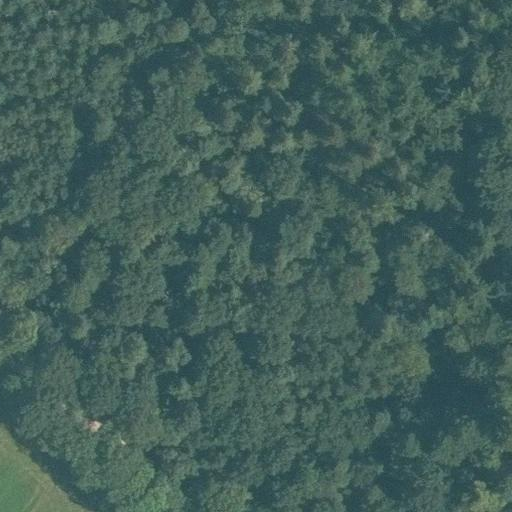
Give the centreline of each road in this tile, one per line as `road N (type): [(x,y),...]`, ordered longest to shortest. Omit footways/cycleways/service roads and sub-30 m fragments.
road 1 (track): [(0,327),(258,0)]
road 2 (track): [(194,511),(0,336)]
